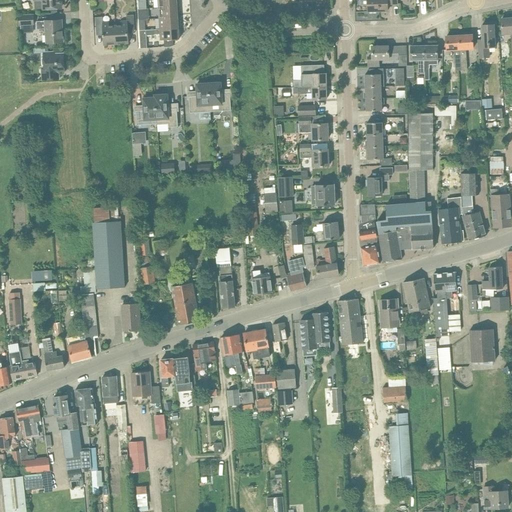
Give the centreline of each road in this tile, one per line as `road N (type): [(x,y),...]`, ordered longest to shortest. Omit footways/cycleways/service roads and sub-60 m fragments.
road 1 (tertiary): [(0,405),(132,352),(355,284)]
road 2 (residential): [(355,284),(344,29)]
road 3 (residential): [(83,0),(89,57),(102,59),(173,55),(225,2)]
road 4 (unknown): [(355,284),(368,312),(378,492)]
road 5 (tertiary): [(355,284),(511,237)]
road 6 (residential): [(344,29),(409,29),(476,5)]
road 7 (residential): [(344,29),(292,31),(225,2)]
